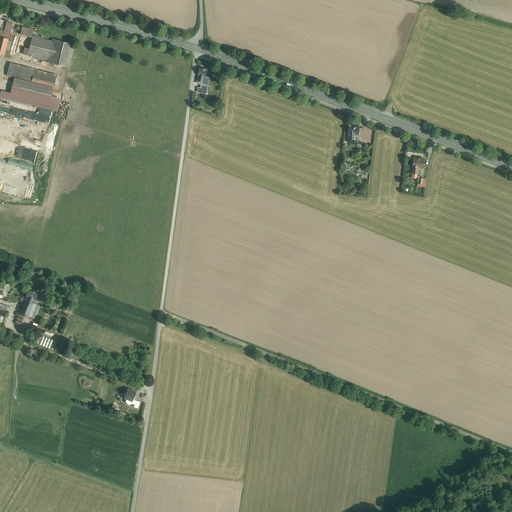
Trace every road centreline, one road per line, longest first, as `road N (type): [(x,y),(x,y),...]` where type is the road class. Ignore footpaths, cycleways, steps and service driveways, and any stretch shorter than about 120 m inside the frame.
road 1 (primary): [(197,48),(511,164)]
road 2 (track): [(160,321),(396,415),(390,452)]
road 3 (track): [(17,340),(12,442),(58,460),(69,393)]
road 4 (primary): [(22,0),(197,48)]
road 5 (unclassified): [(151,390),(8,337)]
road 6 (unclassified): [(151,390),(132,511)]
